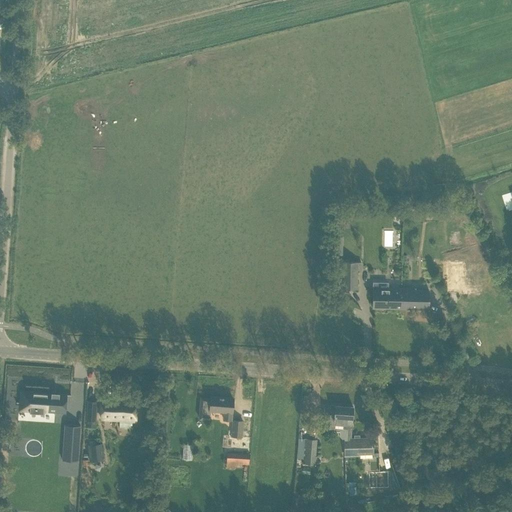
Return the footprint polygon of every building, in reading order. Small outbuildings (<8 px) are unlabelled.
[(334,234),(347,235),(347,226),(335,226),(334,234)] [(384,229),(384,246),(392,246),(393,230),(384,229)] [(437,235),(432,238),(465,294),(486,282),(459,235),(437,235)] [(342,289),(356,289),(356,262),(343,262),(342,289)] [(411,290),(411,288),(388,288),(388,290),(372,289),(372,307),(428,308),(429,290),(411,290)] [(43,411),(65,412),(66,395),(70,396),(70,395),(59,394),(59,393),(58,393),(51,393),(51,392),(51,393),(21,391),(20,402),(16,402),(16,403),(29,404),(29,412),(43,413),(43,411)] [(199,419),(210,420),(210,410),(223,411),(222,420),(231,421),(233,398),(211,397),(210,398),(200,397),(199,419)] [(95,426),(97,401),(87,400),(85,426),(95,426)] [(105,401),(103,421),(135,423),(137,403),(105,401)] [(324,408),(323,427),(333,428),(336,428),(336,425),(344,426),(344,429),(345,429),(351,429),(352,419),(353,407),(334,406),(334,408),(324,408)] [(232,436),(241,437),(242,421),(233,420),(232,436)] [(64,425),(62,460),(77,461),(80,426),(64,425)] [(99,439),(99,429),(87,429),(87,439),(99,439)] [(359,454),(373,454),(372,438),(350,438),(344,438),(344,456),(359,455),(359,454)] [(302,464),(314,465),(316,440),(303,439),(302,464)] [(88,445),(90,457),(90,461),(94,461),(94,456),(103,455),(102,443),(88,445)] [(183,444),(182,459),(191,460),(192,445),(183,444)] [(249,464),(249,454),(226,453),(226,467),(235,468),(235,463),(249,464)] [(198,481),(201,482),(202,465),(195,465),(195,474),(189,473),(189,477),(182,477),(182,488),(198,488),(198,481)] [(366,489),(388,489),(387,472),(366,472),(366,489)]
